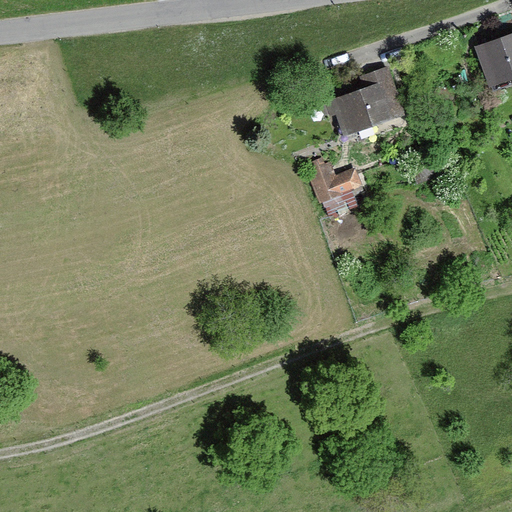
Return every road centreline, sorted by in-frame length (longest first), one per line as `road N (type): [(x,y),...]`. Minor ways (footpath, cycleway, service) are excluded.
road 1 (track): [(511,287),(423,305),(86,428),(0,448)]
road 2 (tertiary): [(275,0),(0,38)]
